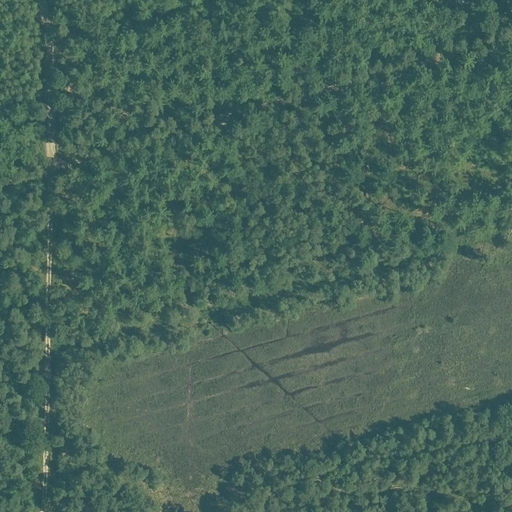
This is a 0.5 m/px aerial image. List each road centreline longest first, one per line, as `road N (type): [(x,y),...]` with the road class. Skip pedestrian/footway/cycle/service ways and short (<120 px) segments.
road 1 (track): [(511,36),(0,181)]
road 2 (track): [(41,0),(52,85),(41,511)]
